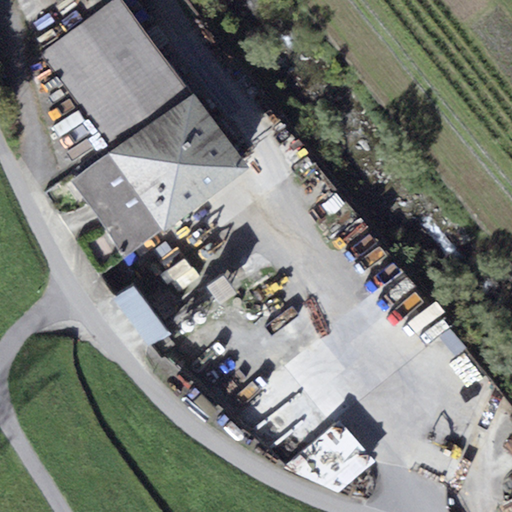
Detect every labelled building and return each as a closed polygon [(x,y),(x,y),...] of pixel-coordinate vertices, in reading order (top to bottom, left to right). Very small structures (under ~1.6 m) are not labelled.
[(194,99),(121,0),(115,0),(41,55),(116,156),(194,99)] [(73,183),(128,257),(163,230),(165,234),(250,169),(196,94),(194,99),(116,156),(73,183)] [(128,285),(110,298),(144,345),(162,332),(128,285)] [(339,421),(305,391),(250,434),(286,468),(339,421)] [(339,421),(286,468),(338,494),(376,463),(339,421)] [(511,511),(511,500),(500,506),(503,511),(511,511)]
